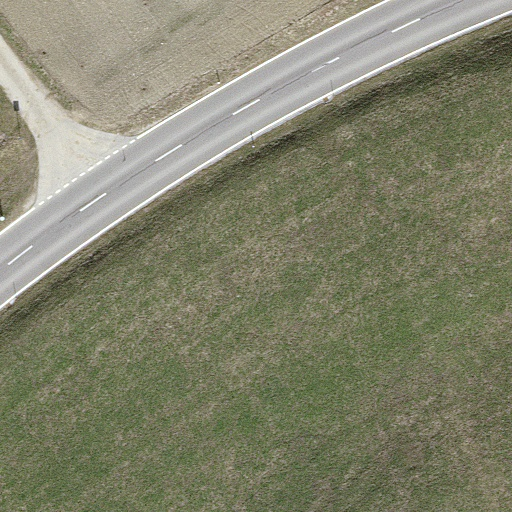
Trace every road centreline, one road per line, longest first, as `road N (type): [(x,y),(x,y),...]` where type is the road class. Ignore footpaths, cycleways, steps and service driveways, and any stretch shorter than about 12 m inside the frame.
road 1 (tertiary): [(473,0),(309,72),(102,206),(0,287)]
road 2 (track): [(102,206),(0,68)]
